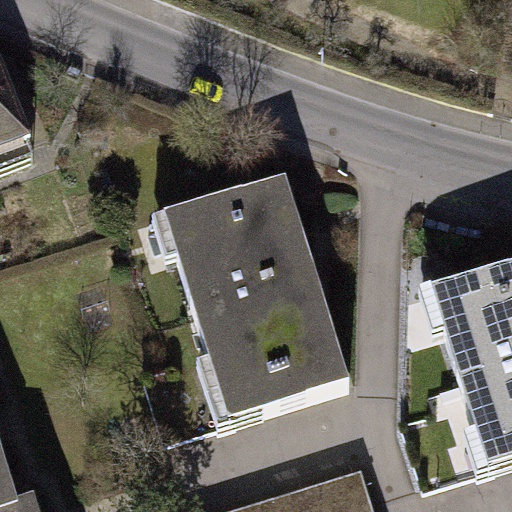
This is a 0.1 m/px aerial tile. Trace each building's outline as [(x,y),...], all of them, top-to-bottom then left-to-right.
[(0,78),(0,169),(31,158),(0,78)] [(288,197),(167,233),(231,441),(352,405),(288,197)] [(511,282),(434,307),(492,489),(511,483),(511,282)] [(11,511),(0,472),(0,511),(11,511)] [(245,511),(382,511),(374,479),(245,511)]
